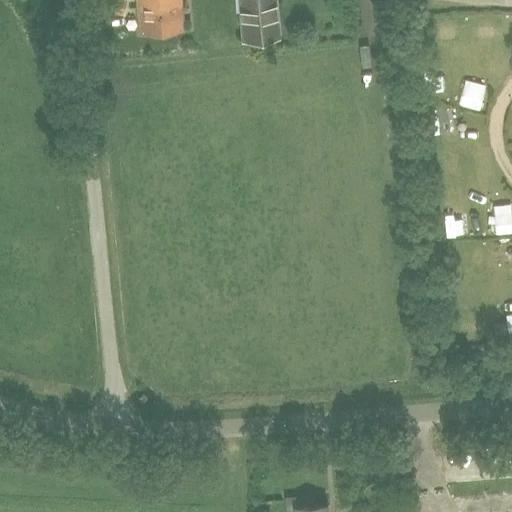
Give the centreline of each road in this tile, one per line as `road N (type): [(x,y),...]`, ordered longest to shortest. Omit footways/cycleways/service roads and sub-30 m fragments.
road 1 (unclassified): [(511,403),(159,431),(0,402)]
road 2 (unknown): [(114,427),(89,108),(93,0)]
